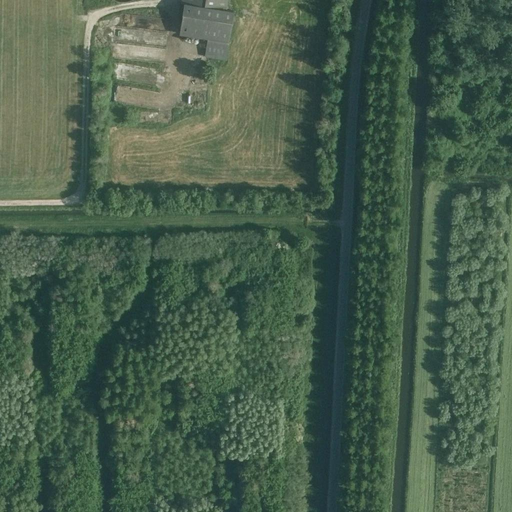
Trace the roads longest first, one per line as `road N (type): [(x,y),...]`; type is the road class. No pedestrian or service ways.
road 1 (unclassified): [(331,511),(348,180),(367,0)]
road 2 (track): [(173,0),(94,14),(82,200),(0,202)]
